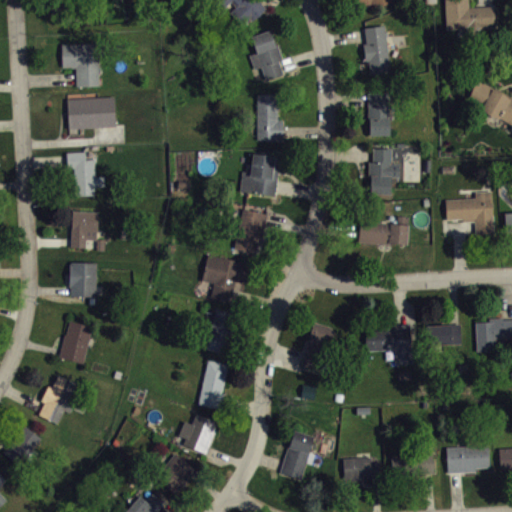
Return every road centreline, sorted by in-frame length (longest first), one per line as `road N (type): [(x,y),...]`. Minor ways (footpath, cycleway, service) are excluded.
road 1 (residential): [(212,511),(246,466),(256,437),(264,353),(321,193),(323,53),(307,0)]
road 2 (residential): [(0,379),(28,288),(15,0)]
road 3 (residential): [(295,272),(344,282),(511,274)]
